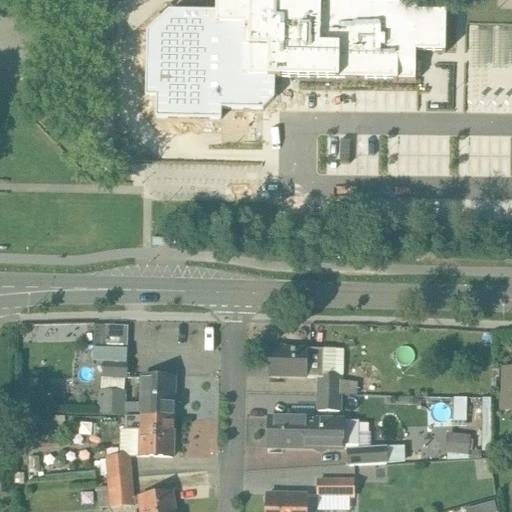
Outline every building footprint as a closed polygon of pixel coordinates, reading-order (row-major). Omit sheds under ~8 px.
[(214,0),(215,13),(168,12),(145,34),(144,98),(154,98),(154,120),(221,121),(221,111),(261,112),(275,99),(275,79),(415,81),(415,53),(444,53),(445,14),(416,14),(416,6),(340,6),(340,0),(214,0)] [(511,60),(468,58),(467,87),(511,88),(511,60)] [(421,231),(388,230),(388,245),(421,245),(421,231)] [(128,327),(104,326),(103,350),(127,351),(128,327)] [(323,351),(286,350),(286,348),(269,348),(268,379),(317,380),(318,379),(323,379),(323,378),(323,351)] [(127,363),(104,362),(103,377),(126,378),(127,363)] [(511,370),(503,370),(502,410),(511,410),(511,370)] [(174,379),(141,378),(141,404),(126,404),(126,418),(173,419),(174,379)] [(340,379),(323,378),(323,379),(318,379),(317,380),(317,395),(340,395),(340,379)] [(124,393),(100,392),(99,413),(123,415),(124,393)] [(340,395),(317,395),(317,413),(339,413),(340,395)] [(466,418),(465,398),(454,398),(455,419),(466,418)] [(173,419),(126,418),(125,431),(140,432),(139,458),(172,458),(173,419)] [(283,419),(268,419),(267,448),(304,448),(305,421),(283,420),(283,419)] [(343,421),(305,421),(304,448),(342,449),(343,421)] [(471,453),(472,434),(448,433),(447,453),(471,453)] [(385,447),(348,449),(349,466),(386,464),(385,447)] [(128,457),(106,459),(108,480),(130,478),(128,457)] [(130,478),(108,480),(111,508),(133,506),(130,478)] [(353,481),(317,480),(317,496),(353,497),(353,481)] [(305,511),(306,493),(266,492),(265,511),(305,511)] [(174,511),(171,493),(139,498),(141,511),(174,511)] [(465,509),(466,511),(498,511),(495,500),(465,509)]
